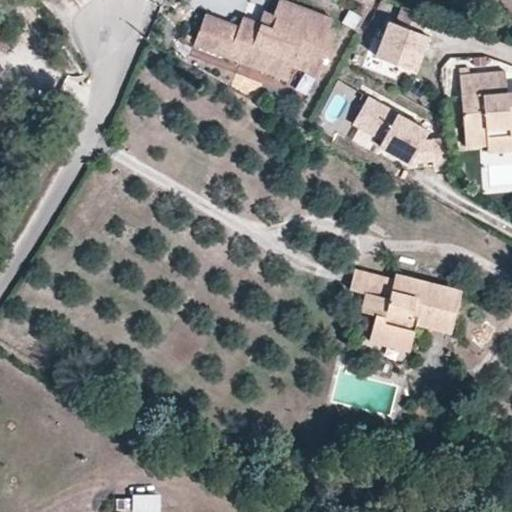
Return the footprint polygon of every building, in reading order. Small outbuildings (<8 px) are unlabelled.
[(319,76),(336,31),(329,28),(332,19),(281,0),(279,0),(274,14),(277,15),(272,28),(259,23),(243,17),(239,27),(205,14),(195,38),(193,43),(245,63),(251,49),(292,65),(319,76)] [(416,71),(429,36),(421,33),(428,15),(403,6),(396,23),(389,21),(376,56),(416,71)] [(272,28),(277,15),(274,14),(264,10),(259,23),(272,28)] [(354,30),(361,17),(349,10),(342,23),(354,30)] [(193,43),(195,38),(187,34),(185,40),(193,43)] [(292,65),(251,49),(245,63),(287,79),(292,65)] [(506,92),(505,71),(495,72),(496,93),(506,92)] [(511,135),(511,91),(506,92),(496,93),(495,72),(469,74),(460,75),(466,147),(488,146),(487,137),(511,134),(511,136),(511,135)] [(428,130),(368,96),(353,123),(382,139),(378,145),(410,162),(423,140),(428,130)] [(511,150),(511,135),(511,136),(511,134),(487,137),(488,146),(488,152),(511,150)] [(449,165),(447,138),(430,140),(432,160),(433,167),(449,165)] [(432,160),(430,140),(423,140),(410,162),(432,160)] [(409,348),(415,327),(451,335),(462,290),(393,274),(392,280),(353,271),(349,289),(363,292),(359,312),(375,316),(370,339),(409,348)] [(132,508),(132,497),(116,497),(116,509),(132,508)]
